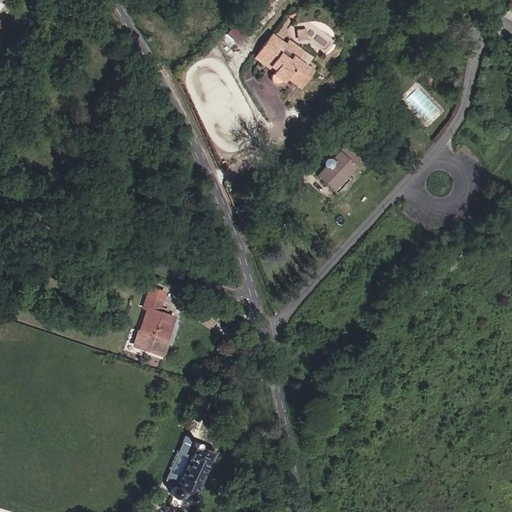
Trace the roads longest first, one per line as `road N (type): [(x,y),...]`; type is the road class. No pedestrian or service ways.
road 1 (residential): [(268,342),(285,314),(445,145),(493,33),(511,28)]
road 2 (unclassified): [(262,308),(194,139),(123,0)]
road 3 (residential): [(262,308),(0,203)]
road 4 (unclassified): [(306,511),(268,342)]
